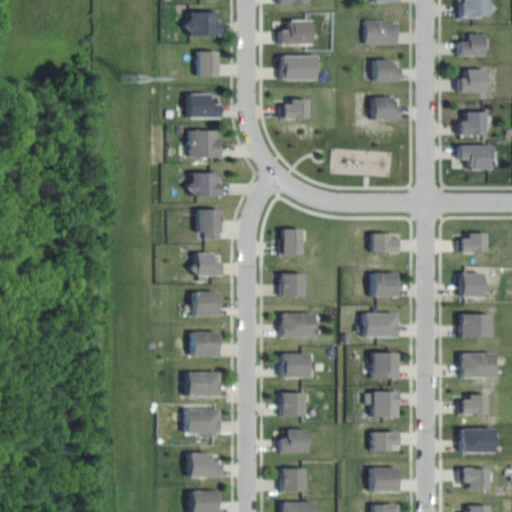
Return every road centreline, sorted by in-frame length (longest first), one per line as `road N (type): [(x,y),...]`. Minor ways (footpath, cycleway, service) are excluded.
road 1 (residential): [(427,511),(425,0)]
road 2 (residential): [(277,175),(259,200),(249,240),(248,511)]
road 3 (residential): [(277,175),(301,192),(339,202),(511,202)]
road 4 (residential): [(247,0),(250,121),(277,175)]
